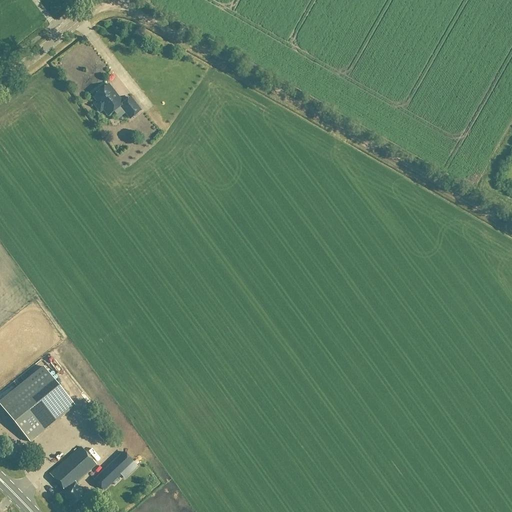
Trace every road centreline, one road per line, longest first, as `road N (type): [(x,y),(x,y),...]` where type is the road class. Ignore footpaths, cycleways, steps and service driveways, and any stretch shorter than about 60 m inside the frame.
road 1 (track): [(125,0),(175,37),(511,228)]
road 2 (unclassified): [(0,83),(97,0)]
